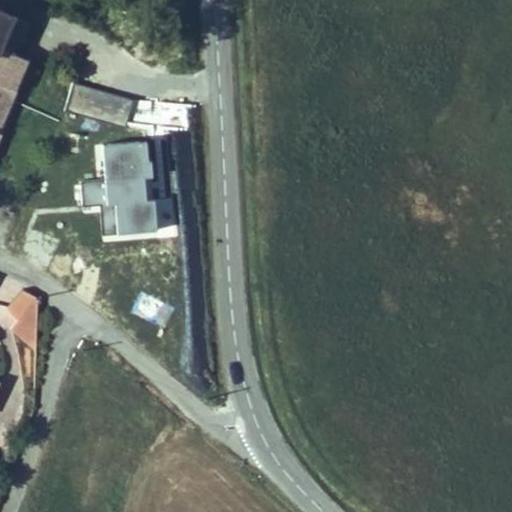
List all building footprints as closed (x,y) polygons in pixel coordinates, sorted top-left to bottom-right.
[(0,119),(29,54),(0,41),(0,39),(13,11),(0,4),(0,119)] [(126,126),(130,97),(75,88),(74,96),(91,98),(88,119),(126,126)] [(0,336),(13,346),(9,316),(0,309),(0,336)] [(0,352),(15,361),(13,346),(0,336),(0,352)] [(34,377),(36,345),(23,344),(21,377),(34,377)]
